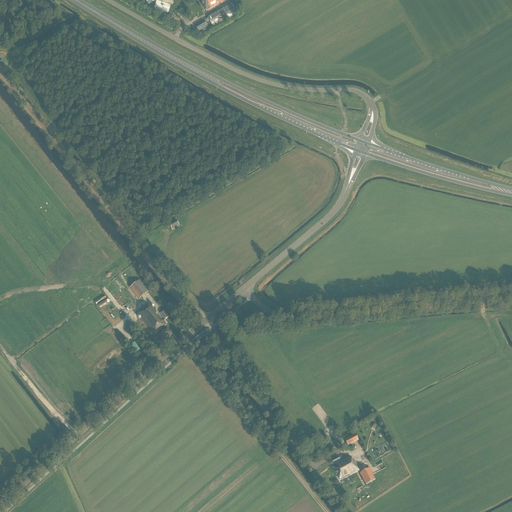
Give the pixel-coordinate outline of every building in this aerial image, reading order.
[(217,4),(220,3),(225,1),(224,0),(199,0),(206,11),(218,5),(217,4)] [(234,3),(207,18),(209,21),(224,13),(225,14),(236,8),(234,3)] [(198,31),(207,26),(204,21),(195,26),(198,31)] [(176,220),(168,224),(172,231),(179,226),(176,220)] [(116,280),(113,283),(119,292),(123,289),(116,280)] [(139,280),(130,288),(139,299),(148,292),(139,280)] [(131,302),(128,296),(123,299),(113,283),(107,287),(121,309),(131,302)] [(163,333),(160,335),(165,341),(172,335),(167,329),(166,330),(163,328),(166,325),(163,321),(163,322),(149,305),(146,308),(145,307),(137,313),(155,335),(163,328),(164,330),(162,331),(163,333)] [(163,311),(160,314),(165,320),(168,317),(163,311)] [(345,440),(348,447),(359,441),(355,435),(345,440)] [(359,471),(353,460),(353,461),(350,457),(339,463),(338,462),(340,461),(338,457),(333,460),(335,464),(335,463),(336,465),(332,467),(340,481),(359,471)] [(360,474),(366,485),(375,480),(369,469),(360,474)]
